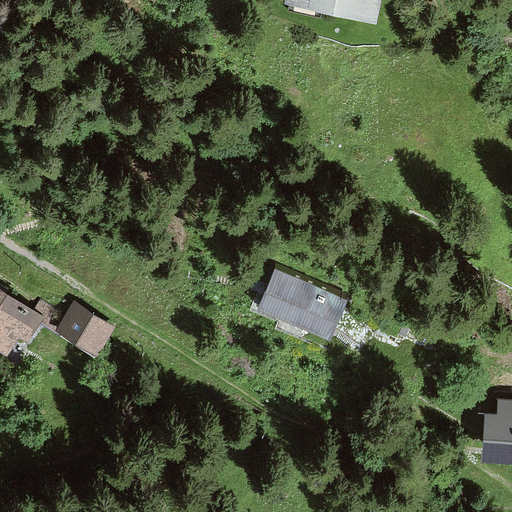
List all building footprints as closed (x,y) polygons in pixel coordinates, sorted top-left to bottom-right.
[(301,0),(380,14),(382,0),(301,0)] [(342,292),(272,267),(257,310),(326,335),(342,292)] [(28,301),(0,285),(0,344),(2,345),(28,301)] [(112,315),(62,291),(47,321),(97,345),(112,315)] [(482,450),(482,458),(511,460),(511,397),(498,396),(497,410),(486,409),(482,450)]
